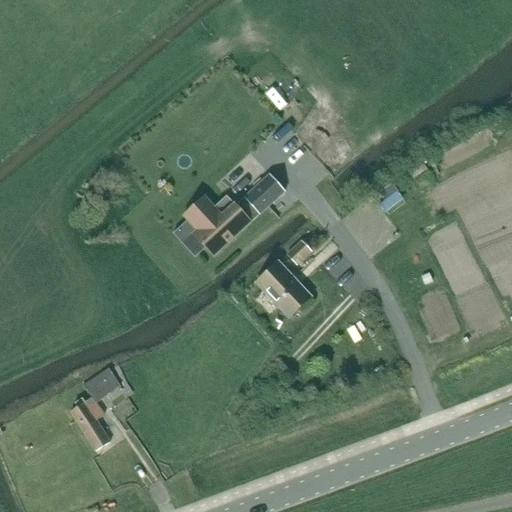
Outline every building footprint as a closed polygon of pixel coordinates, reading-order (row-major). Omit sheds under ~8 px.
[(174,233),(173,234),(182,244),(195,257),(205,248),(214,257),(251,223),(285,192),(269,175),(235,206),(226,196),(214,208),(205,197),(184,216),(187,220),(197,230),(183,243),(175,234),(174,233)] [(392,184),(380,194),(385,201),(398,192),(392,184)] [(302,244),(288,256),(297,265),(310,253),(302,244)] [(280,265),(258,286),(288,318),(310,298),(280,265)] [(281,364),(263,383),(273,393),(291,373),(281,364)] [(93,399),(97,404),(121,388),(109,370),(84,387),(92,400),(93,399)] [(101,411),(97,404),(93,399),(92,400),(86,404),(83,399),(75,404),(78,409),(72,412),(97,452),(112,443),(94,415),(101,411)]
